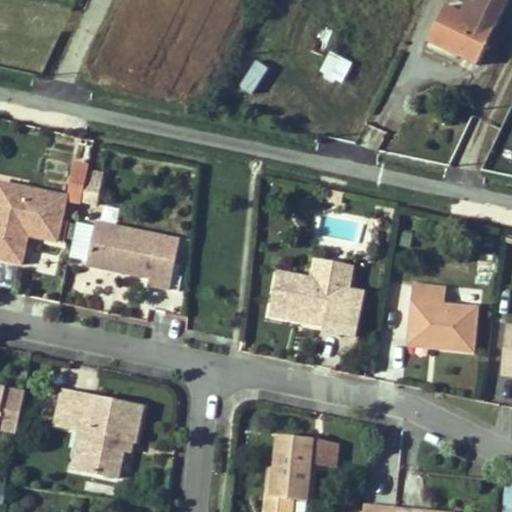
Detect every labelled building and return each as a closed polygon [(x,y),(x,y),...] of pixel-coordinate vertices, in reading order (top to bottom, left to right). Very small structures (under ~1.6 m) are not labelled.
[(473,0),(469,0),(463,15),(445,6),(428,42),(476,66),(507,0),(479,0),(479,3),(473,0)] [(307,48),(324,56),(334,33),(318,25),(307,48)] [(254,95),(270,68),(255,59),(239,85),(254,95)] [(338,59),(330,75),(341,83),(351,66),(338,59)] [(115,180),(101,177),(96,196),(111,199),(115,180)] [(10,182),(8,194),(33,199),(35,187),(10,182)] [(35,187),(33,199),(8,194),(0,229),(0,258),(36,265),(42,239),(38,238),(39,231),(52,234),(51,240),(70,244),(80,197),(35,187)] [(111,199),(96,196),(94,206),(109,209),(111,199)] [(182,242),(104,225),(95,268),(119,274),(120,267),(131,270),(130,276),(158,282),(157,288),(180,293),(186,260),(179,259),(182,242)] [(42,239),(51,240),(52,234),(39,231),(38,238),(42,239)] [(189,243),(182,242),(179,259),(186,260),(189,243)] [(319,275),(362,283),(365,268),(322,260),(319,275)] [(119,274),(130,276),(131,270),(120,267),(119,274)] [(318,280),(287,274),(278,318),(307,323),(308,317),(334,322),(333,328),(332,334),(366,340),(374,295),(360,293),(362,283),(319,275),(318,280)] [(413,354),(444,356),(444,363),(478,366),(482,322),(448,318),(450,302),(418,299),(413,354)] [(307,323),(333,328),(334,322),(308,317),(307,323)] [(444,363),(444,356),(413,354),(413,360),(444,363)] [(0,430),(9,432),(17,390),(0,386),(0,430)] [(69,429),(94,434),(102,436),(95,474),(129,481),(134,453),(137,441),(145,443),(149,444),(156,410),(76,394),(69,429)] [(321,438),(291,435),(286,470),(283,497),(301,500),(313,501),(321,438)] [(134,453),(143,455),(145,443),(137,441),(134,453)] [(299,511),(301,500),(283,497),(286,470),(279,469),(272,511),(299,511)]
